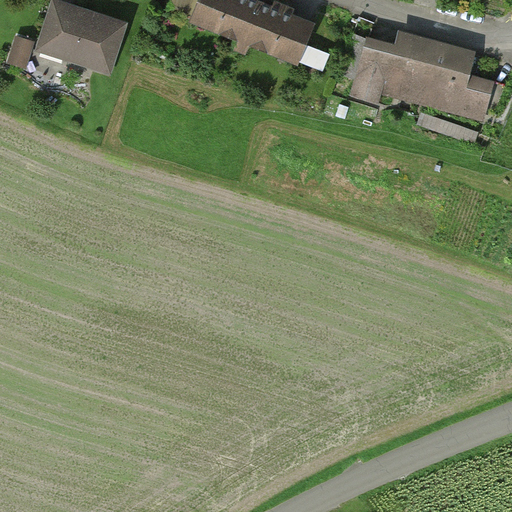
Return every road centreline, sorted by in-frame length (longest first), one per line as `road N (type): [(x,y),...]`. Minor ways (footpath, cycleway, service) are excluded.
road 1 (unclassified): [(300,511),(511,423)]
road 2 (residential): [(511,37),(480,37),(359,0)]
